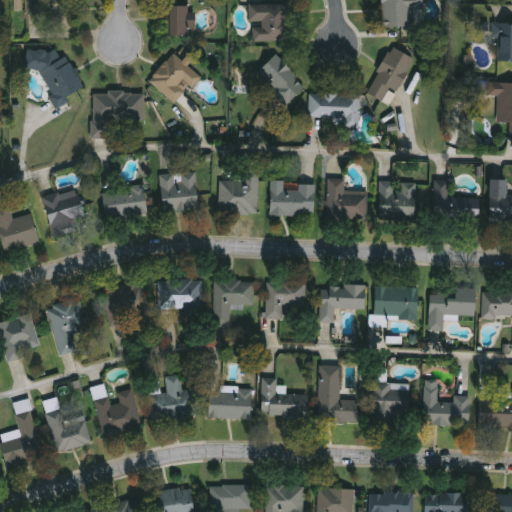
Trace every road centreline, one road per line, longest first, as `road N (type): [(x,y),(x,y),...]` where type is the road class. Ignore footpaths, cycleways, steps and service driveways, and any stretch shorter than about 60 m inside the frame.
road 1 (residential): [(511,466),(178,457),(0,509)]
road 2 (residential): [(511,261),(162,250),(0,293)]
